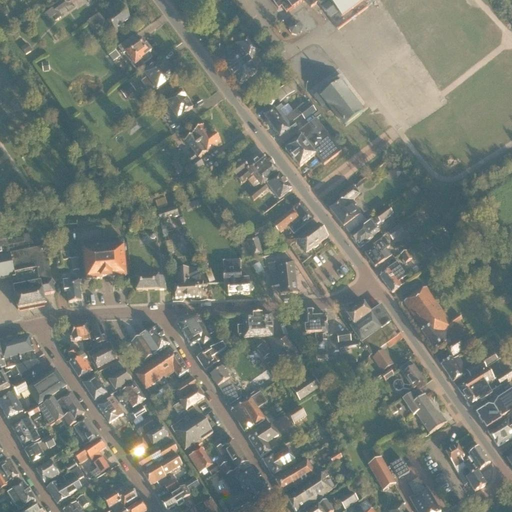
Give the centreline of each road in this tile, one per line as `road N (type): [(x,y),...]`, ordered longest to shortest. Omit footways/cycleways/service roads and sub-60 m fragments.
road 1 (tertiary): [(373,283),(161,0)]
road 2 (residential): [(283,511),(158,311)]
road 3 (residential): [(157,511),(35,324)]
road 4 (tertiary): [(158,311),(346,301),(373,283)]
road 5 (unclassified): [(465,417),(373,283)]
road 6 (tertiary): [(35,324),(158,311)]
